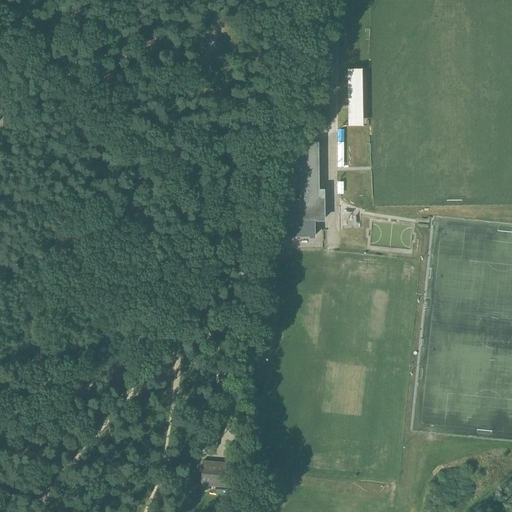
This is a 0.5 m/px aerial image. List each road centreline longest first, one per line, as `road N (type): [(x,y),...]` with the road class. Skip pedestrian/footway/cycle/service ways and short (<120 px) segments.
road 1 (track): [(144,511),(164,450),(178,334),(179,202),(154,153),(0,31)]
road 2 (track): [(30,511),(178,334)]
road 3 (track): [(154,153),(201,73),(221,0)]
